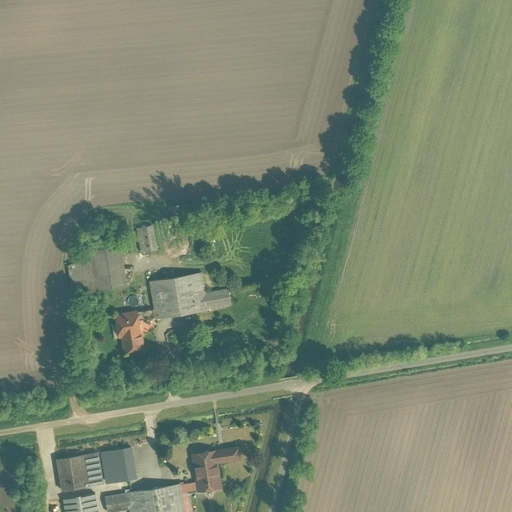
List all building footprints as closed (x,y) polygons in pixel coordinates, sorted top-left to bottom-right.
[(157,248),(152,224),(136,227),(141,252),(157,248)] [(126,284),(119,242),(88,247),(90,259),(70,263),(76,293),(126,284)] [(203,270),(149,279),(155,317),(209,308),(231,305),(228,287),(206,291),(203,270)] [(136,313),(113,317),(117,335),(120,334),(123,351),(142,347),(136,313)] [(191,511),(187,490),(196,489),(197,490),(221,486),(217,463),(240,459),(236,439),(189,448),(195,480),(181,483),(181,482),(126,490),(127,492),(105,495),(107,511),(110,511),(129,509),(129,511),(191,511)] [(106,482),(137,477),(131,446),(100,450),(106,482)] [(97,451),(56,459),(61,490),(103,483),(97,451)] [(98,511),(95,492),(63,497),(65,511),(98,511)]
